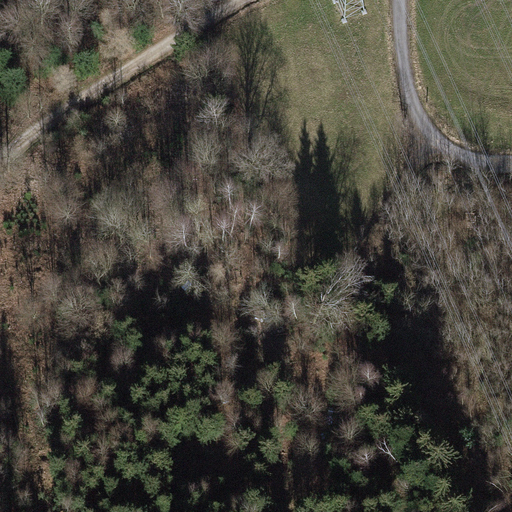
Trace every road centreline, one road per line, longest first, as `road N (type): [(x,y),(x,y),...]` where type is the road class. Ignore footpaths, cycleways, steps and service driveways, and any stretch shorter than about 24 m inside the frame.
road 1 (track): [(0,168),(80,103),(254,0)]
road 2 (track): [(511,168),(472,167),(431,142),(406,84),(401,0)]
